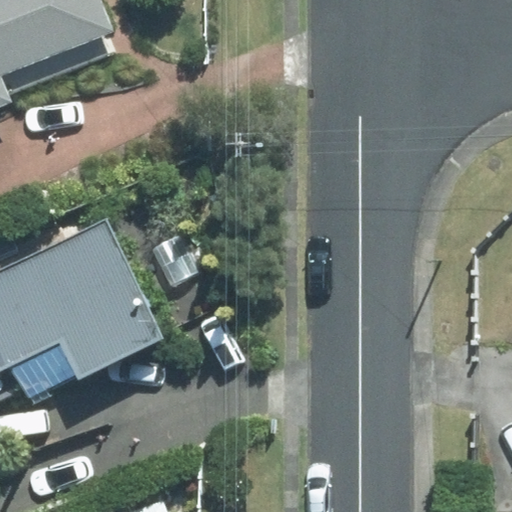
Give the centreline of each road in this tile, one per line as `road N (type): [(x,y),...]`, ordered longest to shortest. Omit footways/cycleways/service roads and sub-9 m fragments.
road 1 (residential): [(360,511),(366,53)]
road 2 (residential): [(366,53),(511,48)]
